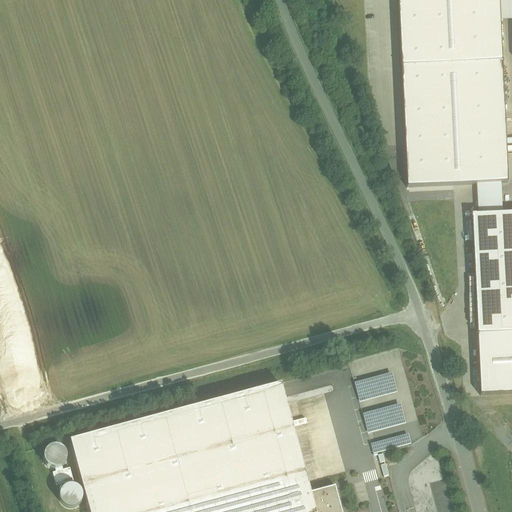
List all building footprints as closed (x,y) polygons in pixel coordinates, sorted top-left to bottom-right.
[(498,0),(398,0),(407,189),(507,184),(498,0)] [(511,215),(472,217),(480,396),(511,394),(511,215)] [(390,374),(353,382),(357,402),(395,394),(390,374)] [(314,511),(310,494),(281,386),(70,442),(88,511),(314,511)] [(310,494),(314,511),(341,511),(335,487),(310,494)]
